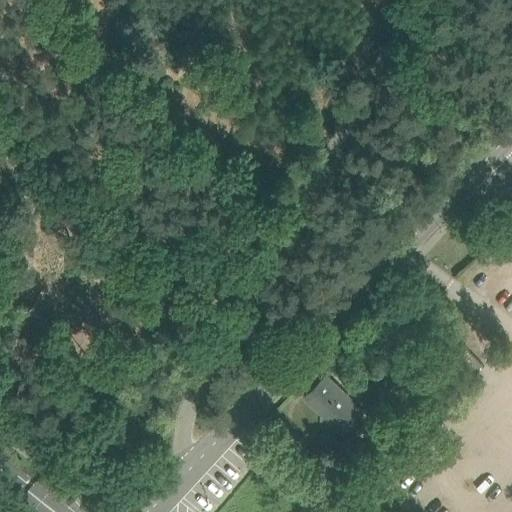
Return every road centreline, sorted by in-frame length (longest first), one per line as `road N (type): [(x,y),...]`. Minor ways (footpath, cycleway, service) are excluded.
road 1 (unclassified): [(146,511),(476,169)]
road 2 (unclassified): [(96,511),(0,429)]
